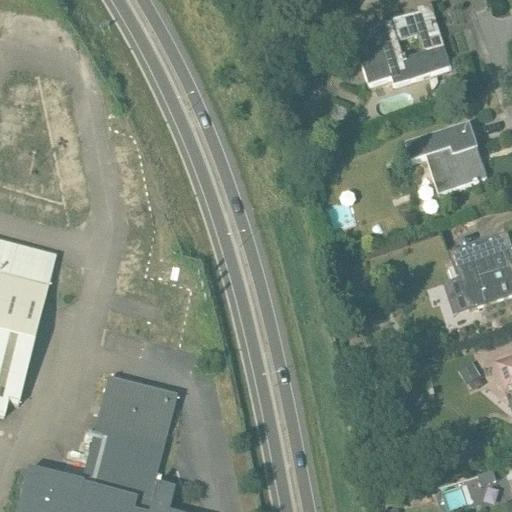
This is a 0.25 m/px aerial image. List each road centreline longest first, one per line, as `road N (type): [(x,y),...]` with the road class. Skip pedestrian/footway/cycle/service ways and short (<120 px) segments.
road 1 (primary): [(111,0),(177,128),(213,221),(281,511)]
road 2 (primary): [(313,511),(278,330),(242,204),(192,79),(148,0)]
